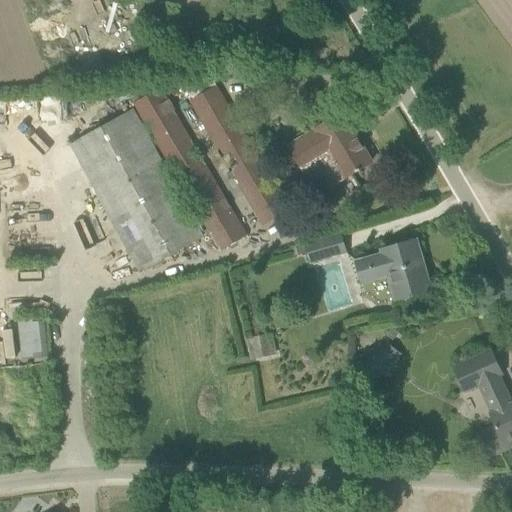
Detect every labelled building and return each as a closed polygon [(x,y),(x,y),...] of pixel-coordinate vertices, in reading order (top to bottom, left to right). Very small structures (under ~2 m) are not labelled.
[(217,86),(190,101),(263,226),(290,211),(217,86)] [(221,252),(248,236),(161,88),(134,104),(221,252)] [(71,145),(140,271),(203,237),(134,110),(71,145)] [(372,163),(343,113),(316,129),(317,131),(289,147),(303,170),(331,154),(345,178),(357,172),(357,173),(361,170),(361,169),(372,163)] [(312,262),(346,252),(341,234),(306,244),(312,262)] [(424,263),(417,240),(382,250),(383,254),(357,262),(363,283),(389,276),(396,300),(425,292),(418,265),(424,263)] [(19,322),(21,341),(35,339),(37,359),(50,358),(45,318),(35,319),(35,320),(19,322)] [(277,355),(272,333),(247,338),(251,359),(277,355)] [(369,367),(389,343),(378,334),(358,358),(369,367)] [(511,404),(499,375),(502,374),(492,352),(454,369),(465,393),(481,386),(493,413),(491,414),(497,425),(477,435),(488,460),(511,448),(511,404)]
